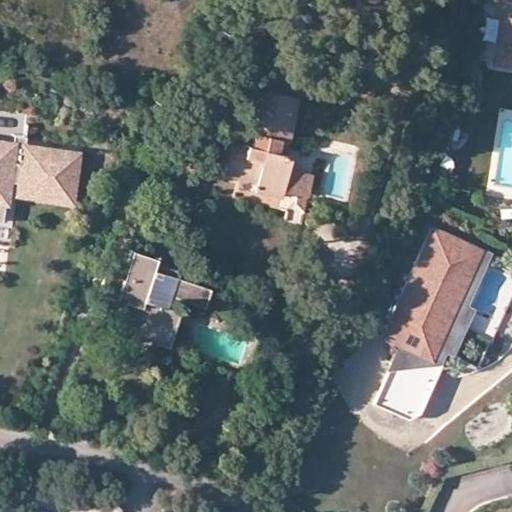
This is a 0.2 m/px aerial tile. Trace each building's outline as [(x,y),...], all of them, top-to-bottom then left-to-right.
[(511,0),(499,0),(498,7),(507,8),(498,64),(511,65),(511,0)] [(353,57),(352,80),(379,81),(380,58),(353,57)] [(285,135),(295,138),(304,95),(260,85),(251,127),(260,129),(257,141),(237,137),(230,168),(261,175),(259,185),(287,192),(296,152),(292,151),(282,148),(285,135)] [(292,151),(295,138),(285,135),(282,148),(292,151)] [(0,216),(3,217),(8,176),(20,178),(19,188),(39,190),(39,184),(48,185),(47,191),(71,194),(73,171),(70,171),(70,167),(74,167),(75,148),(24,143),(22,158),(10,157),(11,142),(0,140),(0,216)] [(284,205),(287,192),(259,185),(256,199),(284,205)] [(479,244),(433,223),(392,312),(406,318),(399,332),(403,334),(376,394),(411,410),(422,404),(449,345),(431,336),(450,296),(454,298),(479,244)] [(431,336),(449,345),(468,305),(462,301),(486,247),(479,244),(454,298),(450,296),(431,336)] [(123,266),(118,285),(116,293),(126,297),(131,310),(127,325),(165,336),(177,296),(202,303),(209,283),(175,272),(177,266),(158,260),(156,267),(150,266),(153,253),(129,246),(123,266)] [(101,279),(118,285),(123,266),(107,260),(101,279)] [(386,326),(399,332),(406,318),(392,312),(386,326)]
